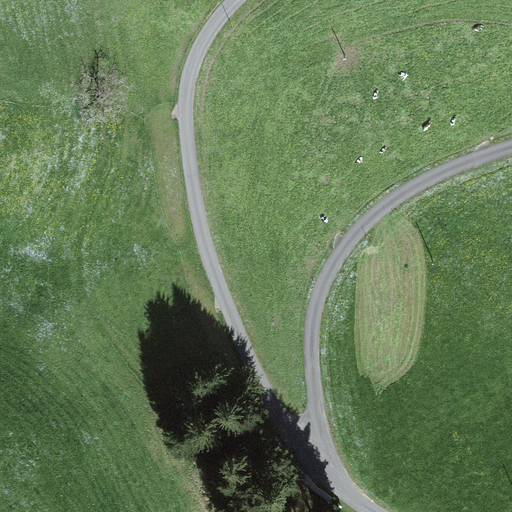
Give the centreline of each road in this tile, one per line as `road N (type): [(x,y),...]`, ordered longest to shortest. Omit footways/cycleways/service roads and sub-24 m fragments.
road 1 (unclassified): [(230,0),(205,28),(184,85),(195,212),(260,388),(286,433),(371,511)]
road 2 (track): [(322,467),(308,334),(333,259),(392,198),(511,146)]
